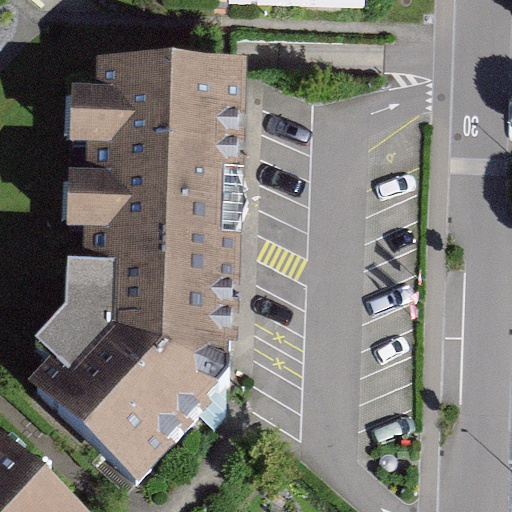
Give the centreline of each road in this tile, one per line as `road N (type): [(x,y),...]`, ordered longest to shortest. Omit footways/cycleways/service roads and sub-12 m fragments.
road 1 (residential): [(479,511),(496,0)]
road 2 (unknown): [(167,511),(245,444),(315,460),(409,511)]
